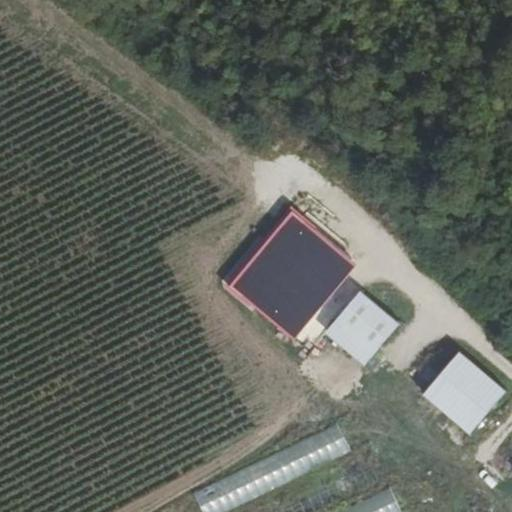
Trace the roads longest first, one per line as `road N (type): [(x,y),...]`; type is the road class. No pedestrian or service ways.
road 1 (track): [(511,368),(293,188),(241,176),(11,0)]
road 2 (track): [(149,511),(288,438),(316,407),(320,390)]
